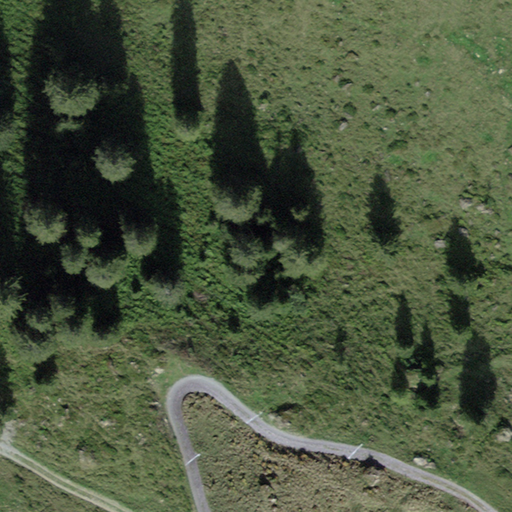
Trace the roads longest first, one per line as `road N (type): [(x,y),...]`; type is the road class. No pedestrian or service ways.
road 1 (track): [(487,511),(363,454),(264,432),(202,382),(175,394),(175,415),(207,511)]
road 2 (track): [(0,449),(115,511)]
